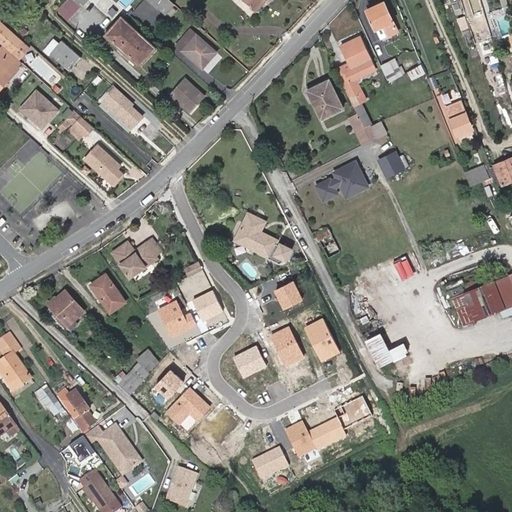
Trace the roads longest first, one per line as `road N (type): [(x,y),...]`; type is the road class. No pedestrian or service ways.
road 1 (residential): [(325,386),(261,415),(218,383),(218,350),(243,312),(239,295),(208,258),(168,174)]
road 2 (residential): [(168,174),(338,0)]
road 3 (residential): [(27,272),(168,174)]
